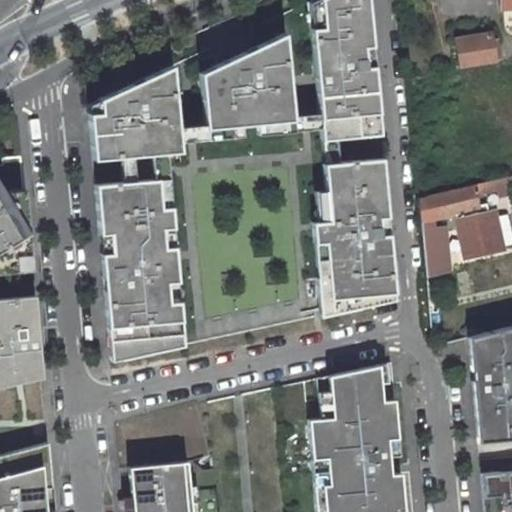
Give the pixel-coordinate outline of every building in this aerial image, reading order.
[(365,0),(317,0),(307,5),(319,142),(378,137),(365,0)] [(511,0),(493,0),(495,12),(511,10),(511,0)] [(511,10),(495,12),(498,32),(505,39),(511,37),(511,10)] [(492,33),(454,37),(457,66),(501,60),(499,44),(493,45),(492,33)] [(284,36),(198,76),(204,131),(292,123),(284,36)] [(440,98),(459,95),(481,91),(479,81),(503,77),(502,65),(477,69),(479,74),(409,84),(411,97),(417,96),(419,109),(441,106),(440,98)] [(99,115),(88,116),(92,162),(180,154),(172,68),(98,102),(99,115)] [(481,91),(459,95),(460,104),(482,100),(481,91)] [(0,275),(33,274),(32,258),(24,259),(22,240),(30,239),(22,160),(2,161),(3,168),(0,168),(0,275)] [(380,160),(322,166),(327,222),(310,224),(310,226),(327,224),(328,232),(322,233),(322,242),(312,243),(313,245),(323,244),(326,278),(316,279),(319,319),(393,302),(380,160)] [(433,221),(455,216),(465,259),(502,250),(494,212),(488,213),(486,204),(478,206),(476,196),(498,191),(496,180),(418,198),(420,224),(433,221)] [(158,181),(95,187),(99,237),(100,237),(110,236),(111,255),(102,256),(101,256),(109,338),(119,337),(121,362),(121,363),(184,348),(180,303),(179,303),(169,304),(168,285),(178,284),(176,263),(166,264),(164,252),(175,251),(175,248),(174,248),(164,249),(163,231),(172,230),(173,230),(171,209),(161,210),(158,182),(158,181)] [(161,210),(171,209),(168,181),(158,182),(161,210)] [(420,224),(421,238),(434,237),(433,221),(420,224)] [(310,226),(312,243),(322,242),(322,233),(328,232),(327,224),(310,226)] [(164,249),(174,248),(172,230),(163,231),(164,249)] [(100,237),(102,256),(111,255),(110,236),(100,237)] [(444,252),(442,236),(434,237),(421,238),(423,254),(444,252)] [(30,239),(22,240),(24,259),(32,258),(30,239)] [(313,245),(316,279),(326,278),(323,244),(313,245)] [(175,251),(164,252),(166,264),(176,263),(175,251)] [(446,272),(444,252),(423,254),(426,278),(446,272)] [(179,303),(178,284),(168,285),(169,304),(179,303)] [(0,301),(0,389),(43,382),(36,300),(0,301)] [(511,326),(468,338),(477,444),(511,440),(511,326)] [(112,363),(121,362),(119,337),(109,338),(112,363)] [(399,511),(403,511),(399,474),(389,474),(388,456),(386,440),(396,439),(389,364),(316,380),(317,401),(328,397),(330,418),(319,419),(306,420),(310,460),(325,458),(327,485),(312,486),(314,511),(399,511)] [(317,401),(319,419),(330,418),(328,397),(317,401)] [(398,456),(396,439),(386,440),(388,456),(398,456)] [(53,511),(47,446),(0,458),(0,511),(53,511)] [(325,458),(310,460),(312,486),(327,485),(325,458)] [(131,511),(190,511),(185,463),(127,469),(131,511)] [(482,511),(511,511),(511,471),(479,475),(482,511)]
